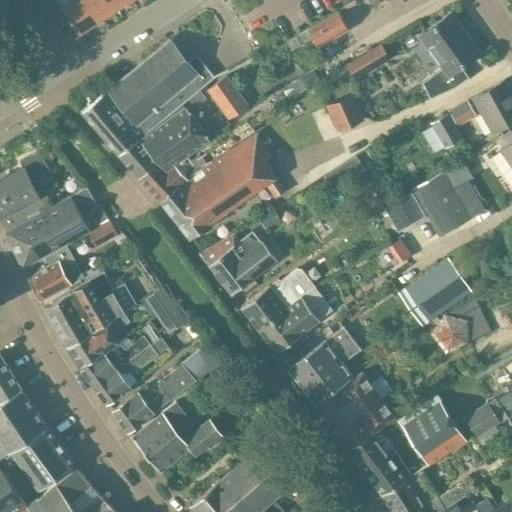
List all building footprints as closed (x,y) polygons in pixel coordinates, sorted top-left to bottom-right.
[(79,33),(97,21),(83,0),(69,0),(61,5),(79,33)] [(83,0),(97,21),(114,10),(108,0),(83,0)] [(108,0),(114,10),(129,0),(108,0)] [(338,11),(308,29),(286,42),(292,51),(314,39),(318,46),(348,28),(338,11)] [(451,11),(419,34),(443,66),(421,82),(430,98),(457,86),(469,77),(461,65),(480,51),(451,11)] [(346,64),(355,79),(390,58),(380,43),(346,64)] [(110,89),(112,91),(146,133),(215,75),(198,54),(185,64),(177,54),(167,52),(165,54),(160,47),(110,89)] [(294,96),(319,81),(314,71),(288,86),(294,96)] [(207,89),(228,119),(248,105),(227,75),(207,89)] [(511,91),(505,79),(473,97),(492,132),(511,120),(511,91)] [(102,94),(83,109),(120,154),(139,140),(146,133),(112,91),(105,97),(102,94)] [(352,92),(325,105),(337,131),(364,119),(352,92)] [(468,99),(449,110),(458,126),(477,115),(468,99)] [(139,140),(120,154),(139,176),(158,162),(165,170),(209,139),(202,129),(184,107),(141,141),(139,140)] [(445,148),(463,138),(448,111),(430,122),(433,126),(421,132),(431,149),(443,143),(445,148)] [(271,155),(257,133),(179,187),(178,186),(161,200),(190,236),(266,184),(276,177),(265,159),(271,155)] [(511,165),(511,139),(500,148),(511,165)] [(0,215),(38,195),(38,194),(32,182),(51,172),(40,149),(19,160),(22,165),(0,176),(0,215)] [(158,162),(139,176),(161,200),(178,186),(178,185),(207,164),(200,154),(188,163),(185,159),(167,172),(165,170),(158,162)] [(325,176),(332,187),(363,168),(355,156),(325,176)] [(439,234),(469,218),(444,172),(413,190),(427,214),(439,234)] [(469,218),(485,209),(468,179),(453,188),(469,218)] [(99,203),(96,205),(86,185),(51,203),(5,228),(4,229),(22,265),(65,241),(86,230),(89,228),(89,226),(96,223),(97,223),(107,216),(99,203)] [(413,190),(398,199),(412,223),(427,214),(413,190)] [(38,194),(38,195),(0,215),(0,217),(5,228),(51,203),(44,191),(38,194)] [(398,199),(384,207),(398,232),(412,223),(398,199)] [(275,209),(259,218),(265,228),(281,219),(275,209)] [(89,228),(86,230),(96,247),(118,234),(107,216),(97,223),(96,223),(89,226),(89,228)] [(201,250),(200,251),(231,292),(233,291),(263,268),(275,260),(262,240),(261,240),(254,229),(250,232),(240,239),(240,240),(233,231),(201,250)] [(377,251),(389,268),(410,254),(399,236),(377,251)] [(65,241),(22,265),(33,287),(33,290),(36,296),(40,299),(84,275),(65,241)] [(447,257),(406,286),(431,319),(472,289),(447,257)] [(99,296),(110,289),(112,288),(100,266),(67,285),(70,290),(44,306),(53,323),(80,307),(81,310),(101,299),(99,296)] [(269,285),(241,306),(259,329),(259,330),(316,287),(301,268),(296,268),(281,280),(279,278),(269,285)] [(164,286),(163,286),(145,296),(155,314),(156,315),(175,303),(164,286)] [(316,287),(259,330),(276,352),(333,309),(316,287)] [(112,319),(123,311),(110,289),(99,296),(101,299),(81,310),(80,307),(53,323),(66,345),(112,319)] [(468,341),(492,331),(475,296),(446,313),(444,312),(431,333),(446,353),(469,344),(468,341)] [(112,319),(66,345),(80,366),(103,349),(118,339),(114,333),(130,321),(123,311),(112,319)] [(343,326),(325,339),(288,365),(315,402),(351,376),(342,363),(347,359),(360,349),(343,326)] [(80,366),(92,385),(149,344),(149,343),(143,335),(125,347),(118,339),(103,349),(80,366)] [(180,362),(182,364),(194,381),(221,361),(207,343),(180,362)] [(156,353),(149,344),(92,385),(106,403),(130,386),(121,374),(125,370),(127,371),(137,364),(139,366),(156,353)] [(0,352),(0,401),(22,388),(21,388),(0,352)] [(137,391),(113,408),(111,410),(126,430),(194,381),(182,364),(156,382),(164,391),(147,403),(137,391)] [(315,402),(348,446),(370,430),(395,415),(361,370),(351,376),(315,402)] [(22,388),(0,401),(0,434),(12,451),(48,427),(22,388)] [(511,390),(489,403),(495,412),(501,421),(508,416),(510,422),(511,422),(511,421),(511,390)] [(440,399),(403,423),(430,464),(467,440),(440,399)] [(187,447),(178,435),(194,423),(176,400),(167,407),(132,435),(159,469),(187,447)] [(469,413),(463,416),(476,435),(480,433),(494,424),(496,423),(501,421),(495,412),(489,403),(489,402),(488,402),(469,413)] [(210,417),(182,438),(195,455),(223,434),(210,417)] [(38,488),(74,463),(48,427),(12,451),(38,488)] [(348,446),(366,471),(388,455),(370,430),(348,446)] [(188,503),(195,511),(254,511),(291,480),(259,442),(188,503)] [(366,471),(383,493),(405,478),(388,455),(366,471)] [(0,466),(0,511),(14,511),(26,504),(0,466)] [(100,511),(111,504),(77,467),(17,511),(100,511)] [(438,511),(446,508),(438,495),(422,470),(421,468),(411,474),(405,478),(383,493),(395,511),(438,511)] [(457,501),(449,488),(438,495),(446,508),(457,501)] [(275,498),(257,511),(281,511),(284,510),(275,498)] [(511,511),(511,500),(488,511),(511,511)] [(446,508),(438,511),(464,511),(457,501),(446,508)]
